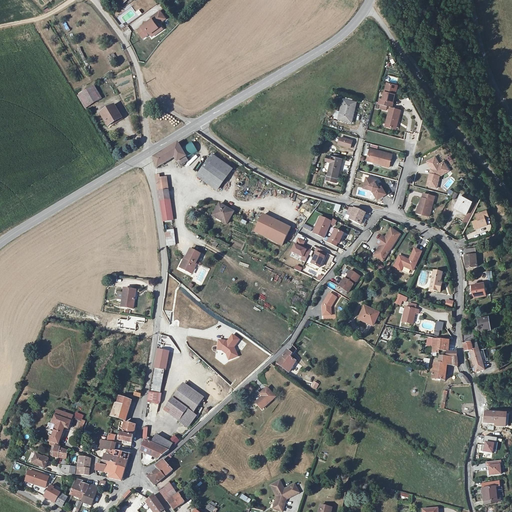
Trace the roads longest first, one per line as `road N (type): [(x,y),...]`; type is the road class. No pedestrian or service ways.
road 1 (residential): [(378,212),(316,288),(290,342),(160,460),(131,472)]
road 2 (unclassified): [(472,511),(468,466),(479,414),(459,344),(457,260),(441,238),(393,216)]
road 3 (unclassified): [(147,154),(164,261),(135,452)]
road 4 (unclassified): [(367,11),(511,196)]
road 5 (primary): [(367,11),(337,40),(195,125)]
road 6 (unclassified): [(378,212),(297,189),(195,125)]
road 7 (primary): [(147,154),(0,245)]
road 8 (unclassified): [(511,115),(485,60),(472,0)]
